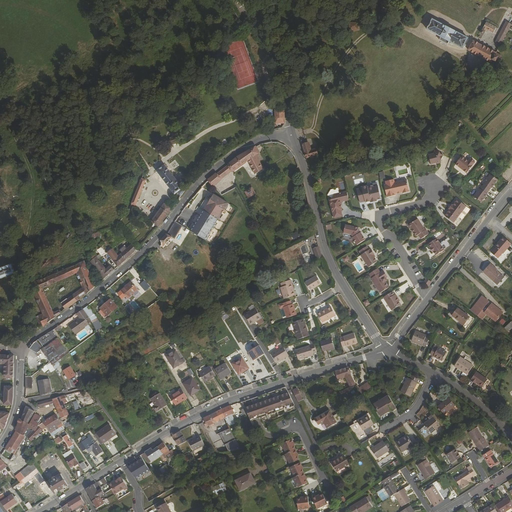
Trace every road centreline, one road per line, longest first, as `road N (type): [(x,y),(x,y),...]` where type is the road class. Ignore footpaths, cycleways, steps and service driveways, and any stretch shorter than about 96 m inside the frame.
road 1 (residential): [(20,349),(129,263),(227,158),(265,137),(288,137)]
road 2 (residential): [(434,183),(429,200),(379,214),(378,223),(427,299)]
road 3 (residential): [(243,395),(267,435),(299,425),(324,478),(306,487)]
road 4 (residential): [(288,137),(343,285)]
road 5 (unclassified): [(239,0),(278,53),(289,93),(288,137)]
road 6 (unclassified): [(243,395),(386,349)]
road 7 (unclassified): [(121,461),(243,395)]
